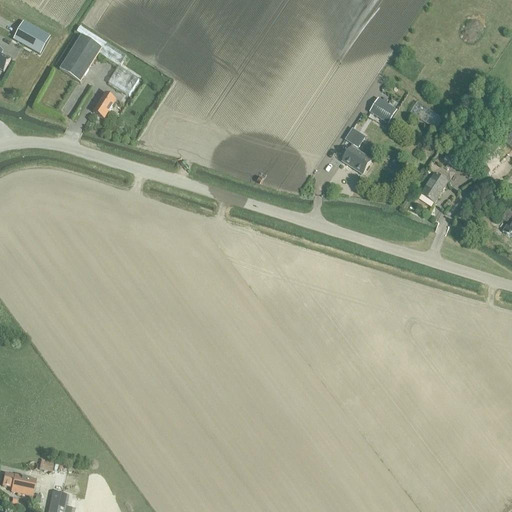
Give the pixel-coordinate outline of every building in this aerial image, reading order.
[(24,24),(14,41),(40,56),(50,38),(24,24)] [(80,85),(99,56),(102,50),(82,37),(60,72),(80,85)] [(10,61),(1,56),(3,52),(0,50),(0,71),(4,74),(10,61)] [(139,82),(119,69),(116,73),(108,85),(129,98),(139,82)] [(93,114),(104,121),(116,102),(105,95),(93,114)] [(388,126),(397,112),(378,100),(369,114),(388,126)] [(438,130),(444,118),(417,103),(410,115),(438,130)] [(351,149),(342,163),(362,176),(371,162),(356,153),(365,139),(352,131),(345,142),(354,148),(352,150),(351,149)] [(463,161),(449,152),(443,161),(456,170),(463,161)] [(397,160),(390,169),(399,175),(400,173),(404,176),(409,170),(405,167),(406,167),(397,160)] [(421,197),(434,205),(448,184),(434,176),(421,197)] [(511,214),(507,211),(501,221),(508,226),(503,234),(511,239),(511,214)] [(52,473),(54,464),(41,461),(39,469),(52,473)] [(2,488),(11,490),(10,493),(32,498),(35,482),(5,476),(2,488)] [(64,511),(68,497),(52,494),(48,511),(64,511)]
